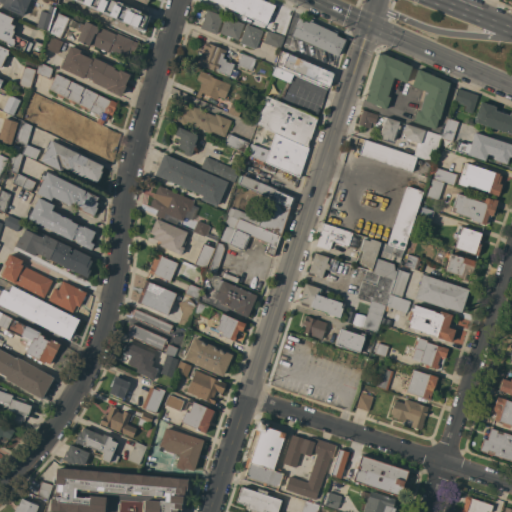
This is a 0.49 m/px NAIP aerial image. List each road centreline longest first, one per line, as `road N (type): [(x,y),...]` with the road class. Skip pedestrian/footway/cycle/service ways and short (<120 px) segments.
road 1 (residential): [(380,0),(211,511)]
road 2 (residential): [(181,0),(132,150),(109,317),(62,415),(0,483)]
road 3 (residential): [(511,484),(250,398)]
road 4 (residential): [(511,261),(430,511)]
road 5 (primary): [(318,0),(511,86)]
road 6 (primary): [(511,36),(389,19),(372,24)]
